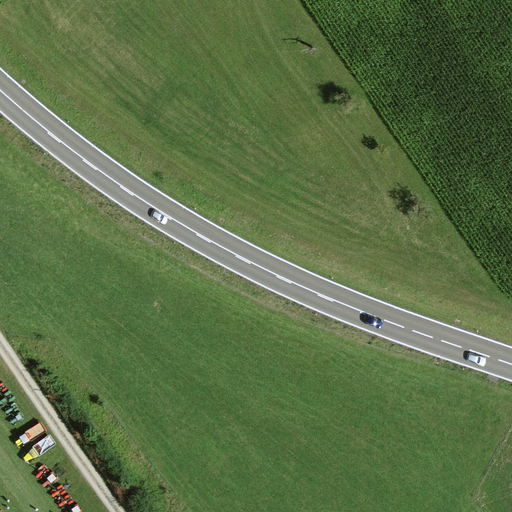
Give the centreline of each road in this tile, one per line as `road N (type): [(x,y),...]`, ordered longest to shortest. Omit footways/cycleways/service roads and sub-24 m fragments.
road 1 (secondary): [(511,364),(360,312),(183,226),(104,174),(0,88)]
road 2 (track): [(0,351),(121,511)]
